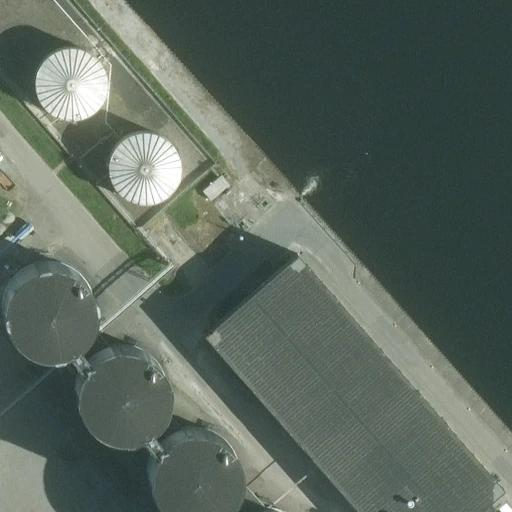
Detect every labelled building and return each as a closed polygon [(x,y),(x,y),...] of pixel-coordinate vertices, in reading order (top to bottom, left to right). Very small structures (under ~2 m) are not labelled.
[(87,115),(92,112),(96,109),(100,104),(103,99),(105,94),(106,88),(106,82),(105,76),(103,71),(101,66),(97,61),(93,57),(88,54),(83,51),(77,50),(71,49),(66,49),(60,51),(54,53),(50,56),(45,60),(42,64),(39,69),(37,75),(36,81),(35,86),(36,92),(38,98),(41,103),(44,107),(48,112),(53,115),(59,117),(64,119),(70,119),(76,119),(81,118),(87,115)] [(161,194),(167,191),(171,187),(175,182),(178,177),(180,172),(181,166),(181,160),(180,154),(178,148),(175,143),(172,138),(167,134),(162,131),(156,129),(151,128),(145,127),(139,128),(133,130),(128,132),(123,136),(119,140),(115,145),(113,150),(111,156),(111,162),(111,168),(113,174),(115,179),(118,184),(122,189),(127,192),(132,195),(138,197),(144,198),(150,197),(156,196),(161,194)] [(202,189),(211,199),(221,190),(231,201),(239,194),(220,172),(202,189)] [(495,511),(488,504),(503,490),(490,475),(298,254),(204,337),(359,511),(495,511)] [(276,509),(271,509),(244,480),(244,479),(244,471),(244,463),(242,455),(238,448),(234,441),(228,435),(221,431),(214,427),(206,425),(198,424),(190,425),(185,426),(165,407),(166,405),(168,397),(168,389),(168,382),(166,374),(162,367),(158,361),(152,355),(146,351),(139,347),(131,345),(123,345),(115,345),(112,346),(92,325),(93,322),(95,314),(96,306),(95,299),(93,291),(90,284),(86,278),(80,272),(74,268),(67,264),(59,262),(51,262),(43,262),(36,264),(29,268),(22,272),(17,278),(12,284),(9,291),(7,299),(6,306),(7,314),(9,322),(12,329),(17,335),(22,341),(29,345),(36,349),(43,351),(51,351),(59,351),(63,350),(82,371),(81,374),(79,382),(78,389),(79,397),(81,405),(84,412),(89,418),(94,424),(101,428),(108,432),(115,434),(123,434),(131,434),(136,432),(156,453),(155,455),(153,463),(152,471),(153,479),(155,486),(158,494),(163,500),(169,506),(175,511),(178,511),(285,511),(284,511),(276,509)] [(351,511),(340,497),(323,509),(324,511),(351,511)]
